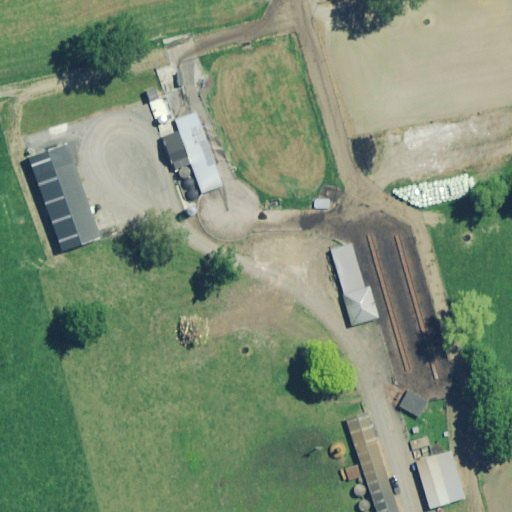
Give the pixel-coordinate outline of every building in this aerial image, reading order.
[(177,92),(169,65),(156,69),(161,86),(147,89),(150,100),(177,92)] [(223,186),(196,112),(176,119),(179,130),(162,136),(172,163),(189,157),(202,194),(223,186)] [(101,238),(68,144),(29,158),(62,252),(101,238)] [(188,167),(178,170),(191,204),(201,200),(188,167)] [(469,196),(465,174),(443,178),(447,201),(469,196)] [(330,208),(330,200),(316,199),(316,208),(330,208)] [(378,318),(368,288),(344,295),(353,325),(378,318)] [(429,401),(410,391),(401,407),(420,418),(429,401)] [(399,511),(369,417),(348,423),(376,511),(399,511)] [(465,498),(451,451),(417,461),(431,508),(465,498)] [(361,477),(358,466),(346,469),(349,480),(361,477)] [(373,511),(365,483),(353,486),(361,511),(373,511)]
